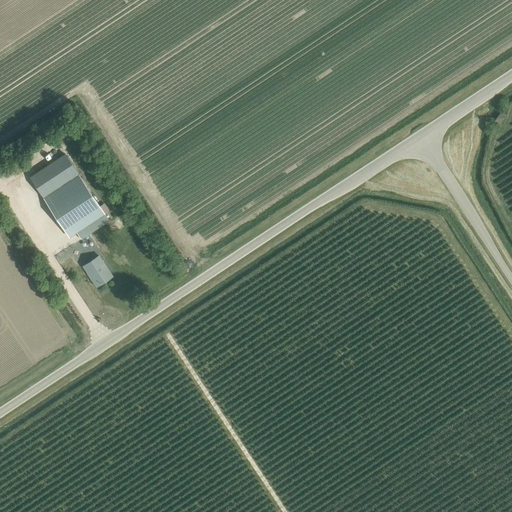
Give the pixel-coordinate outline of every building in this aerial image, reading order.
[(499,125),(506,115),(501,111),(494,121),(499,125)] [(65,154),(30,177),(43,197),(78,174),(65,154)] [(78,174),(43,197),(69,237),(76,232),(104,214),(78,174)] [(76,232),(81,240),(109,222),(104,214),(76,232)] [(96,287),(112,276),(98,256),(83,266),(96,287)]
